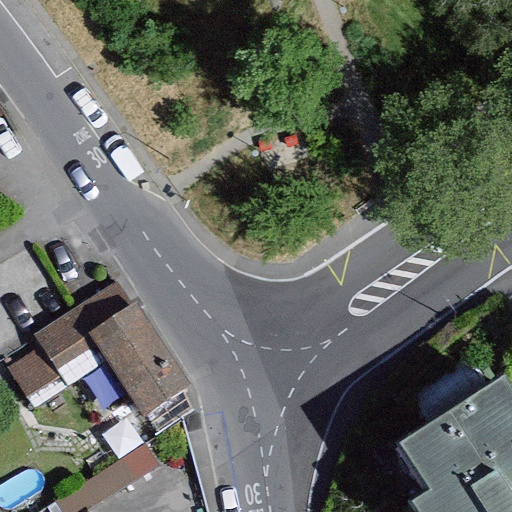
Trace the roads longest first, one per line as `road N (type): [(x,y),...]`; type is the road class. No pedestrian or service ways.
road 1 (unclassified): [(118,183),(263,372)]
road 2 (unclassified): [(263,372),(436,248)]
road 3 (unclassified): [(0,22),(118,183)]
road 4 (residential): [(263,372),(277,511)]
road 5 (residential): [(118,183),(0,257)]
